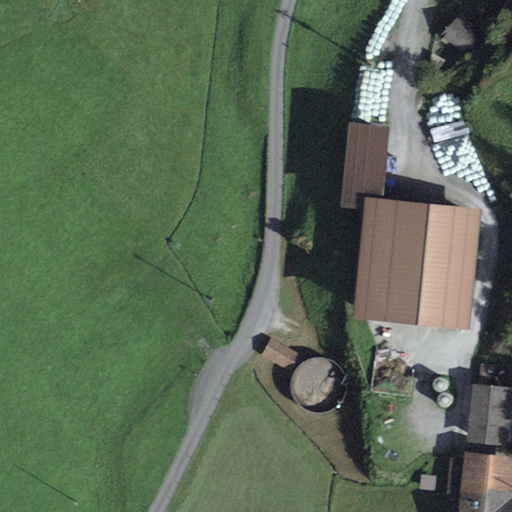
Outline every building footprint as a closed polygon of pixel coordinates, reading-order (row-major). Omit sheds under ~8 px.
[(509,13),(511,11),(511,0),(508,0),(502,8),(509,13)] [(446,33),(461,47),(467,41),(474,48),(483,37),(460,17),(446,33)] [(374,204),(382,130),(351,127),(344,201),(374,204),(363,311),(460,321),(471,214),(374,204)] [(265,355),(290,369),(298,356),(273,341),(265,355)] [(478,388),(473,437),(503,439),(508,391),(478,388)] [(501,462),(452,458),(449,495),(466,497),(464,511),(511,511),(511,499),(504,499),(507,474),(500,473),(501,462)]
